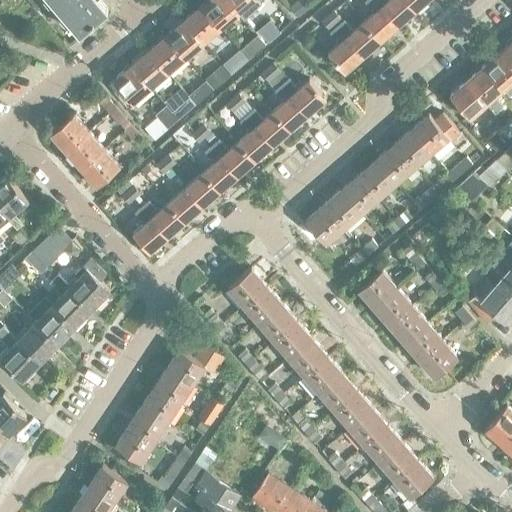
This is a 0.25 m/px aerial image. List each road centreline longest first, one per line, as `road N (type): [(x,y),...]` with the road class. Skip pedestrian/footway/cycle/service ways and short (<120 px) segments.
road 1 (residential): [(251,212),(274,204),(374,119),(385,83),(480,0)]
road 2 (residential): [(442,427),(251,212)]
road 3 (residential): [(5,511),(23,483),(77,440),(155,321),(158,290)]
road 4 (residential): [(158,290),(9,126)]
road 5 (residential): [(9,126),(139,13)]
road 6 (residential): [(158,290),(233,219),(251,212)]
